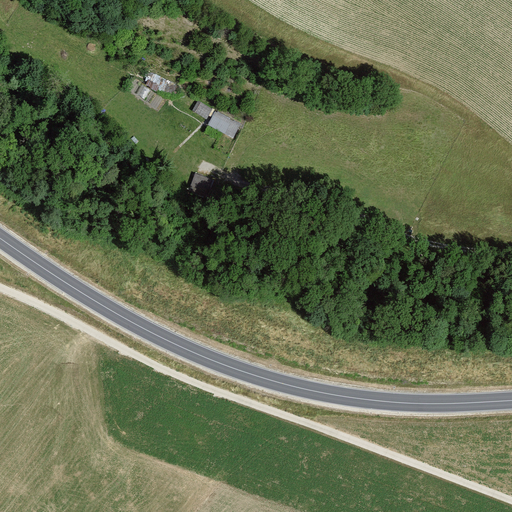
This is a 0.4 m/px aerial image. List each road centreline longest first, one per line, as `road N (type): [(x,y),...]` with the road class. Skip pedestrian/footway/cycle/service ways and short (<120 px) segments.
road 1 (track): [(0,287),(200,385),(511,499)]
road 2 (secondary): [(0,238),(153,333),(249,373),(375,400),(511,400)]
